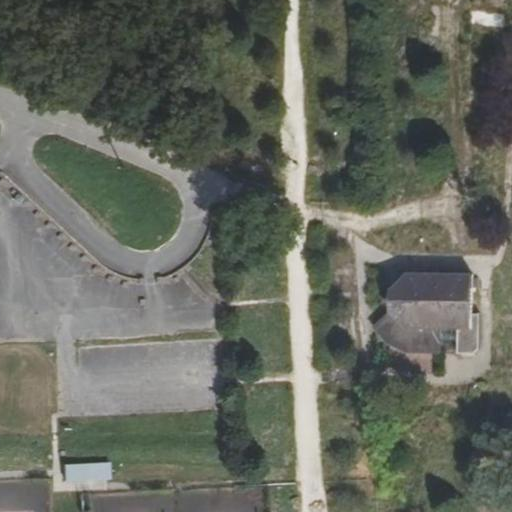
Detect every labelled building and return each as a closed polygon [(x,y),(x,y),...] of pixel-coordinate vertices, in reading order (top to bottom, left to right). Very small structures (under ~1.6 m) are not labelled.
[(470,0),(470,11),(483,12),(484,0),(470,0)] [(428,6),(397,6),(396,26),(428,27),(428,6)] [(397,44),(428,45),(429,29),(397,28),(397,44)] [(66,271),(72,259),(55,250),(49,262),(66,271)] [(376,323),(412,356),(452,354),(451,339),(472,338),(472,351),(493,350),(495,337),(492,306),(476,307),(474,269),(395,270),(395,292),(388,299),(393,305),(376,323)] [(108,465),(87,466),(87,482),(109,481),(108,465)] [(87,466),(63,467),(64,483),(87,482),(87,466)]
